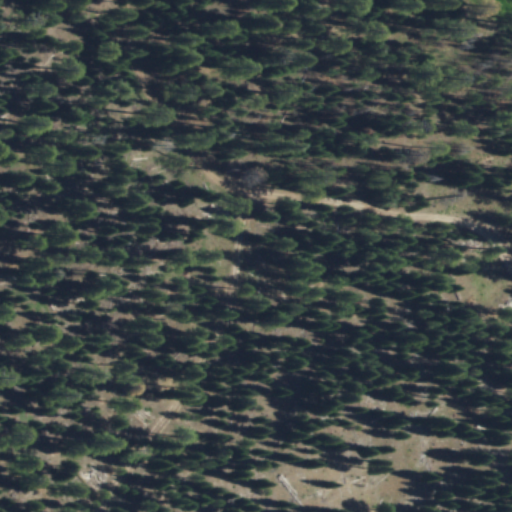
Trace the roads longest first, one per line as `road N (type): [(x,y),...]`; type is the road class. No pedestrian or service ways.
road 1 (track): [(126,0),(138,68),(228,190)]
road 2 (track): [(511,289),(473,227),(338,203)]
